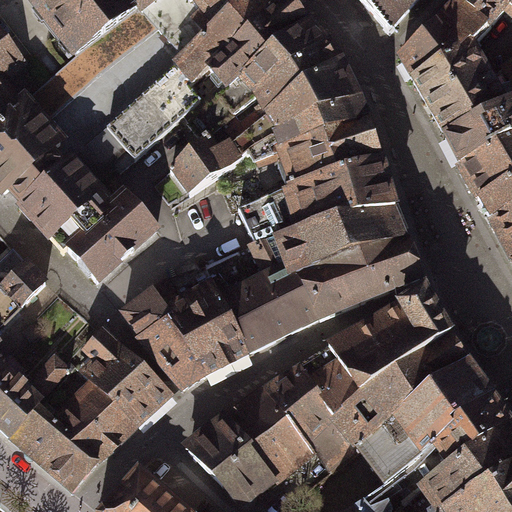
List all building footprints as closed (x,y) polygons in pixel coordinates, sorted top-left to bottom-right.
[(73,56),(135,8),(129,0),(28,0),(71,54),(73,56)] [(197,43),(172,66),(103,129),(104,130),(124,152),(132,161),(198,101),(187,87),(207,69),(207,68),(254,28),(286,2),(284,0),(243,0),(228,14),(229,15),(198,44),(197,43)] [(129,0),(135,8),(139,12),(154,0),(129,0)] [(154,0),(139,12),(155,30),(179,56),(170,64),(172,66),(197,43),(198,44),(229,15),(228,14),(243,0),(154,0)] [(391,27),(414,0),(356,0),(380,27),(380,28),(386,35),(392,28),(391,27)] [(457,0),(457,1),(486,29),(501,11),(505,6),(498,0),(457,0)] [(510,18),(511,15),(511,0),(498,0),(505,6),(501,11),(510,18)] [(467,44),(469,47),(475,42),(478,39),(486,29),(457,1),(439,20),(398,59),(402,67),(410,81),(443,60),(467,44)] [(276,46),(305,25),(286,2),(254,28),(207,68),(207,69),(224,91),(225,91),(260,59),(276,46)] [(37,88),(21,103),(41,125),(97,75),(155,30),(139,12),(135,8),(73,56),(37,88)] [(287,71),(324,46),(305,25),(276,46),(260,59),(225,91),(184,125),(200,144),(219,128),(231,118),(253,99),(287,71)] [(0,81),(19,65),(20,64),(0,38),(0,81)] [(442,138),(502,103),(503,105),(511,100),(511,63),(488,80),(482,69),(469,47),(467,44),(443,60),(410,81),(427,110),(442,138)] [(326,47),(324,46),(287,71),(253,99),(259,109),(238,126),(231,118),(219,128),(232,143),(263,117),(265,118),(300,91),(300,89),(339,64),(326,47)] [(354,95),(339,64),(300,89),(300,91),(265,118),(263,117),(232,143),(244,157),(245,156),(245,155),(267,140),(278,133),(315,116),(356,99),(354,95)] [(357,101),(356,99),(315,116),(278,133),(267,140),(245,155),(245,156),(244,157),(244,158),(246,157),(250,163),(278,153),(277,152),(343,130),(365,122),(356,101),(357,101)] [(502,103),(442,138),(454,160),(457,165),(511,133),(511,100),(503,105),(502,103)] [(57,147),(41,125),(21,103),(0,121),(0,194),(2,197),(8,191),(19,203),(59,168),(48,155),(57,147)] [(377,161),(365,122),(343,130),(277,152),(278,153),(287,177),(274,184),(278,192),(295,184),(333,171),(333,174),(351,168),(377,161)] [(200,144),(168,171),(187,197),(227,171),(244,157),(232,143),(219,128),(200,144)] [(124,152),(104,130),(81,151),(100,173),(109,165),(124,152)] [(511,133),(457,165),(470,190),(476,201),(511,179),(511,133)] [(88,184),(100,173),(81,151),(68,161),(88,184)] [(114,169),(117,174),(132,161),(124,152),(109,165),(113,170),(114,169)] [(59,168),(19,203),(16,206),(60,255),(65,251),(94,284),(153,231),(122,196),(109,208),(88,184),(68,161),(67,160),(59,168)] [(391,209),(377,161),(351,168),(333,174),(333,171),(295,184),(278,192),(235,211),(251,246),(278,236),(279,239),(328,223),(391,209)] [(511,179),(476,201),(483,212),(489,222),(511,209),(511,179)] [(391,211),(391,209),(328,223),(279,239),(278,236),(251,246),(235,253),(250,282),(272,273),(290,266),(295,280),(341,258),(402,240),(391,211)] [(511,209),(489,222),(499,241),(510,261),(511,259),(511,209)] [(341,258),(295,280),(316,320),(317,321),(356,305),(416,278),(402,240),(341,258)] [(0,285),(23,264),(11,251),(0,261),(0,285)] [(203,378),(245,356),(217,299),(250,282),(235,253),(201,267),(192,272),(192,271),(159,283),(149,290),(151,292),(168,321),(203,378)] [(0,326),(42,285),(23,264),(0,285),(0,367),(5,362),(4,361),(0,355),(0,326)] [(217,299),(245,356),(316,320),(295,280),(290,266),(272,273),(250,282),(217,299)] [(138,339),(168,321),(151,292),(119,315),(138,339)] [(358,331),(388,375),(447,338),(442,329),(433,313),(426,301),(422,292),(365,327),(358,331)] [(168,321),(138,339),(159,365),(180,391),(203,378),(168,321)] [(389,377),(388,375),(358,331),(326,349),(261,391),(304,444),(331,421),(331,420),(360,395),(389,377)] [(112,343),(100,332),(84,349),(95,360),(79,374),(88,384),(133,428),(168,396),(113,342),(112,343)] [(465,367),(447,338),(388,375),(389,377),(360,395),(331,420),(331,421),(343,434),(355,448),(355,450),(403,411),(465,367)] [(52,359),(27,386),(39,398),(65,371),(52,359)] [(6,361),(5,362),(0,367),(0,432),(8,440),(35,408),(37,405),(5,373),(11,366),(6,361)] [(487,397),(465,367),(403,411),(355,450),(357,451),(383,486),(387,483),(451,435),(446,426),(487,397)] [(95,464),(133,428),(88,384),(50,422),(94,464),(95,464)] [(304,444),(261,391),(223,419),(267,481),(269,480),(273,483),(310,451),(304,444)] [(508,426),(487,397),(446,426),(451,435),(387,483),(401,502),(418,487),(445,468),(446,470),(508,426)] [(35,408),(8,440),(69,493),(94,464),(50,422),(35,408)] [(237,506),(267,481),(223,419),(211,429),(186,452),(214,481),(237,506)] [(325,451),(343,434),(331,421),(304,444),(310,451),(324,454),(325,451)] [(511,432),(508,426),(446,470),(445,468),(418,487),(401,502),(397,506),(398,507),(391,511),(442,511),(454,504),(473,491),(474,492),(511,466),(511,432)] [(511,511),(511,466),(474,492),(473,491),(454,504),(442,511),(511,511)] [(180,511),(136,473),(103,510),(101,511),(180,511)] [(362,503),(358,506),(350,511),(382,511),(380,507),(383,506),(382,505),(367,511),(365,511),(361,506),(363,505),(362,503)]
